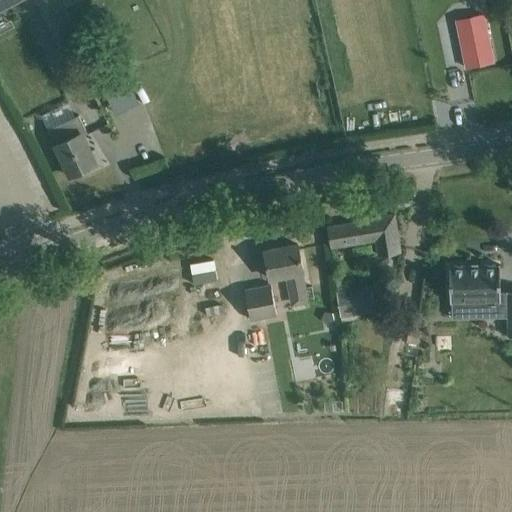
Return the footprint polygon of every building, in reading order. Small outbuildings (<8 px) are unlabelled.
[(0,0),(0,11),(20,0),(0,0)] [(68,1),(67,0),(34,0),(60,49),(81,38),(63,5),(68,1)] [(484,11),(455,17),(466,66),(494,60),(484,11)] [(130,78),(105,90),(116,112),(141,101),(130,78)] [(68,104),(42,117),(48,129),(69,175),(81,170),(83,174),(102,165),(94,149),(90,151),(82,133),(86,131),(79,115),(74,117),(68,104)] [(331,246),(376,239),(378,255),(401,251),(395,213),(361,219),(362,221),(328,226),(331,246)] [(298,244),(264,251),(268,270),(270,278),(285,275),(289,291),(305,287),(302,271),(303,271),(302,263),(298,244)] [(468,265),(449,265),(450,301),(475,301),(476,317),(508,316),(508,336),(511,336),(511,290),(507,291),(507,292),(500,292),(500,264),(480,265),(480,264),(468,264),(468,265)] [(277,315),(271,284),(245,289),(251,320),(277,315)] [(338,291),(336,291),(340,316),(341,321),(360,318),(359,313),(355,289),(346,290),(338,291)]
